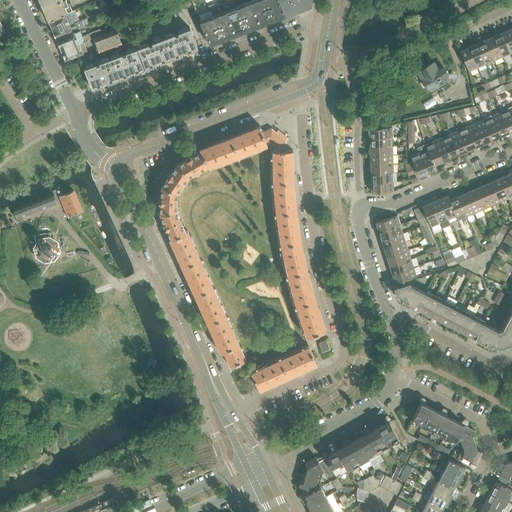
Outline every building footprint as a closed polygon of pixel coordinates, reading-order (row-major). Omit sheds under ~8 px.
[(69,5),(80,0),(69,0),(70,1),(67,2),(65,0),(59,0),(42,7),(48,21),(72,11),(69,5)] [(283,16),(276,0),(256,0),(250,2),(259,25),(283,16)] [(310,5),(310,0),(276,0),(283,16),(310,5)] [(259,25),(250,2),(225,12),(234,35),(259,25)] [(234,35),(225,12),(222,5),(215,7),(213,4),(209,6),(211,12),(213,17),(200,22),(210,44),(234,35)] [(70,28),(69,24),(73,22),(73,21),(79,19),(75,10),(72,11),(48,21),(52,31),(55,38),(71,31),(88,23),(86,18),(74,24),(75,26),(70,28)] [(197,48),(189,27),(178,32),(178,34),(175,35),(174,33),(162,38),(170,58),(171,58),(171,59),(172,58),(181,55),(182,55),(182,54),(186,53),(196,49),(196,48),(197,48)] [(86,50),(83,42),(91,39),(94,38),(100,52),(121,44),(116,29),(102,35),(100,29),(89,33),(89,34),(82,37),(80,31),(74,33),(74,32),(56,40),(59,48),(60,48),(61,52),(65,60),(83,53),(82,52),(86,50)] [(511,52),(511,34),(510,29),(501,33),(510,53),(511,52)] [(510,53),(501,33),(493,36),(502,57),(510,53)] [(502,57),(493,36),(485,40),(494,60),(502,57)] [(170,58),(162,38),(151,42),(152,44),(149,45),(148,43),(136,48),(144,68),(145,68),(145,69),(146,68),(155,65),(156,65),(156,64),(159,63),(160,63),(170,59),(170,58)] [(494,60),(485,40),(477,44),(485,64),(494,60)] [(485,64),(477,44),(468,47),(477,68),(485,64)] [(477,68),(468,47),(459,51),(468,71),(477,68)] [(144,68),(136,48),(125,52),(126,54),(122,55),(121,54),(110,58),(118,78),(119,78),(119,79),(119,78),(129,75),(129,74),(133,73),(134,73),(143,69),(144,69),(143,68),(144,68)] [(118,78),(110,58),(104,60),(103,58),(94,62),(95,64),(83,68),(91,88),(92,88),(93,89),(93,88),(103,85),(103,84),(107,83),(108,83),(107,83),(117,79),(118,79),(117,78),(118,78)] [(442,76),(446,74),(447,73),(443,67),(438,70),(433,61),(417,71),(422,80),(421,81),(424,86),(426,86),(428,90),(445,81),(442,76)] [(511,131),(511,118),(508,108),(500,112),(509,133),(511,131)] [(509,133),(500,112),(491,116),(500,136),(509,133)] [(500,136),(491,116),(483,119),(492,140),(500,136)] [(492,140),(483,119),(475,123),(484,143),(492,140)] [(484,143),(475,123),(466,127),(475,147),(484,143)] [(392,136),(391,127),(388,127),(388,125),(375,125),(375,128),(369,128),(369,137),(392,136)] [(285,140),(279,135),(280,134),(278,132),(277,134),(271,129),(262,132),(261,131),(262,131),(260,127),(259,126),(231,137),(238,155),(266,144),(265,142),(269,141),(275,145),(275,151),(285,150),(285,140)] [(475,147),(466,127),(458,130),(467,151),(475,147)] [(467,151),(458,130),(450,134),(459,154),(467,151)] [(459,154),(450,134),(441,137),(450,158),(459,154)] [(392,145),(392,136),(369,137),(370,146),(392,145)] [(238,155),(231,137),(199,149),(200,150),(208,164),(208,166),(238,155)] [(450,158),(441,137),(433,141),(442,161),(450,158)] [(442,161),(433,141),(425,145),(426,149),(427,149),(434,165),(442,161)] [(392,154),(392,145),(370,146),(370,155),(392,154)] [(434,165),(427,149),(426,149),(425,145),(417,148),(419,153),(427,173),(436,169),(434,165)] [(208,164),(200,150),(191,156),(190,154),(185,157),(186,159),(176,164),(187,176),(208,164)] [(293,181),(292,165),(292,150),(285,150),(275,151),(272,151),(273,182),(293,181)] [(427,173),(419,153),(410,156),(419,177),(427,173)] [(392,163),(392,154),(370,155),(370,164),(392,163)] [(393,172),(392,163),(370,164),(370,173),(393,172)] [(176,191),(187,176),(176,164),(170,173),(169,172),(166,176),(167,177),(161,186),(176,191)] [(396,172),(393,172),(370,173),(371,182),(393,181),(396,181),(396,172)] [(511,196),(511,185),(507,175),(499,178),(508,199),(511,196)] [(508,199),(499,178),(490,182),(499,202),(508,199)] [(295,211),(294,196),(293,181),(273,182),(273,183),(276,213),(295,211)] [(393,191),(393,181),(371,182),(371,192),(393,191)] [(499,202),(490,182),(482,185),(491,206),(499,202)] [(491,206),(482,185),(474,189),(483,209),(491,206)] [(175,210),(176,191),(161,186),(161,197),(159,197),(159,202),(160,202),(160,213),(175,210)] [(483,209),(474,189),(466,193),(474,213),(475,213),(477,218),(485,215),(482,209),(483,209)] [(82,211),(73,190),(59,196),(67,217),(82,211)] [(474,213),(466,193),(457,196),(466,216),(474,213)] [(39,210),(56,203),(53,194),(13,209),(17,218),(32,213),(39,210)] [(455,216),(449,200),(448,195),(439,199),(448,219),(455,216)] [(457,196),(449,200),(455,216),(457,220),(466,216),(457,196)] [(448,219),(439,199),(431,203),(439,223),(440,223),(442,228),(450,225),(448,219)] [(439,223),(431,203),(422,206),(430,227),(439,223)] [(423,216),(419,207),(413,210),(417,219),(423,216)] [(185,231),(181,222),(175,210),(160,213),(164,223),(163,223),(165,228),(166,228),(171,238),(185,231)] [(300,241),(298,225),(295,211),(276,213),(281,245),(300,241)] [(399,224),(396,215),(375,222),(378,231),(399,224)] [(427,224),(423,216),(417,219),(421,227),(427,224)] [(402,233),(399,224),(378,231),(381,240),(402,233)] [(430,233),(427,225),(421,227),(424,235),(430,233)] [(200,259),(191,239),(187,230),(185,231),(171,238),(169,238),(182,267),(200,259)] [(50,233),(34,236),(36,245),(39,244),(42,256),(54,254),(50,233)] [(405,241),(402,233),(381,240),(384,248),(405,241)] [(434,241),(430,233),(424,235),(428,244),(434,241)] [(307,270),(304,257),(300,241),(281,245),(288,275),(307,270)] [(408,250),(405,241),(384,248),(386,257),(408,250)] [(410,258),(408,250),(386,257),(389,265),(410,258)] [(413,267),(410,258),(389,265),(392,274),(413,267)] [(213,287),(200,259),(182,267),(195,295),(213,287)] [(443,265),(441,259),(435,261),(437,267),(443,265)] [(416,276),(413,267),(392,274),(395,283),(416,276)] [(315,300),(311,287),(307,271),(307,270),(288,275),(296,306),(315,300)] [(454,307),(444,302),(410,284),(409,282),(393,287),(396,294),(397,295),(396,297),(445,323),(454,307)] [(225,315),(213,287),(195,295),(208,323),(225,315)] [(499,305),(503,298),(497,295),(493,302),(499,305)] [(487,308),(490,303),(482,299),(479,304),(487,308)] [(325,330),(315,300),(296,306),(306,336),(325,330)] [(498,330),(482,322),(454,307),(445,323),(495,349),(497,346),(498,347),(505,345),(500,329),(498,330)] [(511,309),(502,329),(500,329),(505,345),(511,343),(511,341),(511,309)] [(238,344),(225,315),(208,323),(220,352),(223,351),(238,344)] [(329,349),(326,340),(319,343),(322,352),(329,349)] [(245,359),(238,344),(223,351),(230,366),(245,359)] [(288,376),(316,363),(308,345),(280,358),(288,376)] [(259,389),(288,376),(280,358),(251,371),(257,384),(256,385),(258,388),(259,389)] [(422,426),(431,408),(425,405),(425,404),(425,402),(421,401),(421,402),(420,402),(412,418),(417,420),(416,421),(417,423),(422,426)] [(444,437),(453,419),(446,416),(447,415),(446,413),(439,410),(438,410),(438,411),(431,408),(422,426),(428,428),(430,428),(430,427),(438,431),(438,432),(438,434),(444,437)] [(474,430),(468,427),(467,427),(468,426),(468,425),(461,421),(460,421),(459,422),(453,419),(444,437),(449,439),(451,439),(452,438),(458,441),(459,446),(474,442),(472,435),(474,430)] [(394,439),(398,437),(396,434),(393,430),(391,425),(389,421),(388,420),(384,422),(384,423),(384,424),(378,427),(388,445),(394,441),(394,440),(394,439)] [(388,445),(378,427),(372,431),(371,430),(370,430),(364,433),(363,433),(363,434),(363,435),(357,439),(367,456),(373,453),(373,451),(380,447),(381,447),(383,448),(388,445)] [(367,456),(357,439),(351,443),(350,442),(349,441),(342,445),(342,446),(343,447),(336,451),(346,468),(349,472),(369,461),(367,456)] [(475,462),(481,451),(476,449),(474,442),(459,446),(461,452),(456,459),(468,465),(469,462),(471,462),(473,464),(474,462),(475,462)] [(346,468),(336,451),(330,454),(329,453),(328,453),(322,456),(320,458),(318,457),(316,458),(315,456),(304,463),(307,467),(305,474),(320,479),(322,474),(326,471),(330,477),(336,474),(335,472),(339,470),(339,471),(341,471),(346,468)] [(405,461),(408,455),(402,452),(399,458),(405,461)] [(462,471),(465,467),(449,459),(443,470),(461,479),(464,473),(463,471),(462,471)] [(511,474),(511,462),(511,461),(505,463),(500,461),(494,472),(508,479),(510,475),(511,474)] [(458,484),(461,479),(443,470),(438,480),(454,488),(455,485),(456,485),(458,484)] [(326,496),(319,484),(320,479),(305,474),(303,481),(298,484),(302,491),(301,491),(301,492),(309,506),(326,496)] [(378,486),(380,479),(375,478),(373,474),(368,477),(374,488),(378,486)] [(385,489),(391,478),(386,475),(380,486),(385,489)] [(343,487),(337,477),(331,481),(337,490),(343,487)] [(368,477),(366,478),(362,480),(364,484),(362,489),(369,491),(374,488),(368,477)] [(390,492),(396,481),(391,478),(385,489),(390,492)] [(451,492),(454,488),(438,480),(432,491),(450,500),(452,494),(452,493),(451,492)] [(396,495),(402,483),(396,481),(390,492),(396,495)] [(509,493),(511,489),(496,481),(490,492),(507,501),(511,495),(510,494),(509,493)] [(447,506),(450,500),(432,491),(427,502),(442,510),(444,506),(445,506),(447,506)] [(507,511),(511,504),(507,501),(490,492),(484,503),(500,511),(502,511),(507,511)] [(334,511),(326,496),(309,506),(312,511),(311,511),(334,511)] [(408,504),(397,498),(394,504),(405,510),(408,504)] [(360,511),(369,507),(366,502),(359,500),(358,506),(354,508),(356,511),(360,511)] [(441,511),(442,510),(427,502),(421,511),(441,511)] [(499,511),(500,511),(484,503),(479,511),(499,511)]
